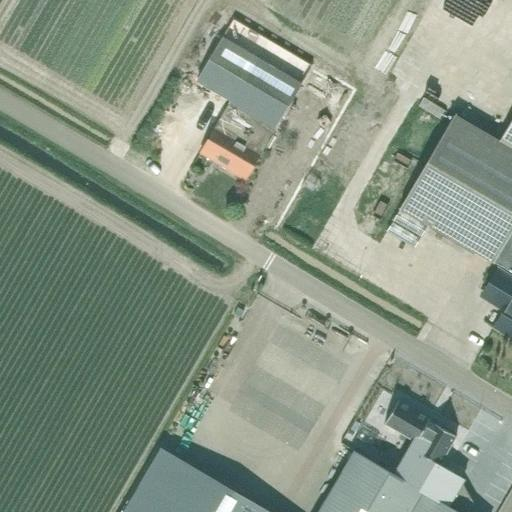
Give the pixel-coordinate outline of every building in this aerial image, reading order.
[(246,180),(302,82),(223,36),(195,82),(230,102),(201,153),(232,171),(231,172),(246,180)] [(511,120),(499,142),(454,115),(400,208),(511,273),(511,120)] [(370,163),(379,141),(351,130),(342,152),(370,163)] [(319,184),(329,187),(334,170),(324,167),(319,184)] [(511,278),(497,270),(485,292),(508,306),(496,326),(511,335),(511,278)] [(399,398),(385,423),(413,439),(408,448),(438,466),(439,463),(457,433),(416,408),(399,398)] [(268,511),(165,451),(160,448),(122,511),(268,511)] [(460,475),(439,463),(438,466),(408,448),(394,472),(445,502),(460,475)] [(461,511),(445,502),(394,472),(356,449),(319,511),(461,511)]
